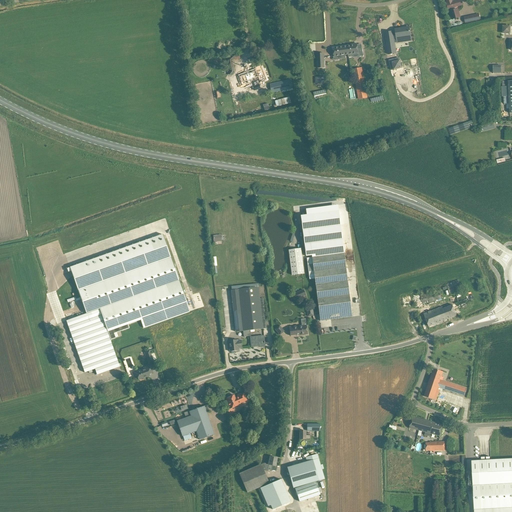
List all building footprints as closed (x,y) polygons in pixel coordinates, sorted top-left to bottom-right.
[(455,0),(456,1),(452,2),(451,0),(446,0),(447,4),(448,9),(449,8),(452,19),(460,16),(458,8),(455,9),(455,6),(463,4),(462,0),(461,0),(455,0)] [(409,9),(411,15),(406,16),(407,19),(419,16),(416,7),(409,9)] [(502,26),(502,34),(511,34),(511,26),(502,26)] [(393,32),(385,33),(388,54),(396,53),(394,43),(402,42),(402,37),(407,36),(408,41),(411,41),(409,27),(395,30),(396,32),(393,33),(393,32)] [(362,49),(358,50),(357,44),(354,44),(347,45),(347,46),(348,54),(349,57),(353,57),(352,54),(358,53),(359,57),(363,56),(362,49)] [(340,56),(341,59),(346,58),(345,55),(348,54),(347,46),(343,47),(333,48),(334,56),(340,56)] [(233,56),(225,58),(229,74),(235,73),(236,70),(233,56)] [(399,58),(389,60),(391,70),(393,70),(401,68),(399,58)] [(266,80),(261,66),(254,68),(255,69),(238,75),(242,85),(258,78),(260,82),(266,80)] [(359,99),(367,97),(361,68),(353,69),(359,99)] [(291,80),(270,84),(271,92),(275,92),(293,88),(291,80)] [(502,87),(501,87),(502,96),(503,96),(507,96),(509,96),(509,97),(510,113),(511,113),(511,80),(508,81),(508,86),(502,87)] [(493,123),(483,126),(485,131),(495,128),(493,123)] [(318,321),(352,317),(338,211),(301,216),(306,256),(311,255),(312,257),(307,258),(309,275),(314,274),(319,314),(317,315),(318,321)] [(97,375),(120,367),(110,340),(115,338),(114,333),(129,328),(128,325),(141,320),(143,328),(190,312),(162,234),(149,239),(116,251),(70,267),(87,314),(66,321),(85,373),(95,369),(97,375)] [(291,275),(304,274),(301,249),(288,250),(291,275)] [(449,293),(462,289),(458,280),(446,284),(449,293)] [(260,299),(258,287),(258,284),(231,286),(231,290),(236,332),(243,331),(247,331),(250,330),(266,329),(266,322),(267,322),(267,320),(266,320),(266,319),(265,319),(263,298),(260,299)] [(296,299),(306,296),(303,290),(294,294),(296,299)] [(422,304),(434,302),(433,301),(441,299),(439,291),(420,295),(422,304)] [(457,316),(452,305),(443,308),(442,307),(424,314),(429,326),(457,316)] [(301,319),(302,326),(289,327),(290,336),(302,334),(302,335),(308,335),(306,319),(301,319)] [(265,346),(264,343),(265,343),(265,342),(264,342),(264,336),(250,337),(251,347),(260,346),(260,347),(261,347),(265,346)] [(237,341),(237,340),(229,341),(230,352),(238,351),(238,348),(242,348),(241,340),(237,341)] [(154,361),(150,350),(144,352),(146,356),(147,356),(149,363),(154,361)] [(153,373),(151,368),(151,367),(151,366),(146,367),(147,368),(138,371),(137,370),(132,372),(134,377),(137,376),(139,380),(150,376),(149,374),(153,373)] [(434,369),(424,396),(436,400),(436,399),(441,388),(464,396),(466,389),(440,380),(443,372),(434,369)] [(72,390),(77,388),(79,387),(74,372),(66,375),(72,390)] [(247,400),(244,393),(238,395),(238,397),(235,398),(234,395),(226,399),(228,404),(227,404),(229,409),(238,405),(238,404),(247,400)] [(214,434),(206,411),(204,406),(189,411),(191,416),(177,421),(182,436),(196,431),(199,440),(214,434)] [(425,432),(428,421),(412,417),(409,428),(425,432)] [(440,436),(443,425),(428,421),(425,432),(425,435),(430,436),(431,433),(440,436)] [(310,439),(310,435),(306,435),(306,431),(300,431),(300,439),(306,439),(310,439)] [(430,451),(445,450),(444,442),(430,442),(430,451)] [(324,479),(317,454),(312,456),(305,458),(307,462),(289,467),(287,467),(291,479),(293,488),(294,488),(299,502),(320,495),(316,482),(324,479)] [(264,470),(268,471),(268,470),(271,470),(276,471),(277,466),(275,466),(277,458),(270,457),(269,465),(263,463),(261,464),(264,470)] [(478,461),(471,461),(473,484),(474,511),(511,511),(511,458),(491,460),(482,460),(480,460),(478,461)] [(247,492),(269,483),(264,470),(261,464),(239,473),(247,492)] [(272,509),(290,501),(281,480),(260,489),(268,506),(270,505),(272,509)]
